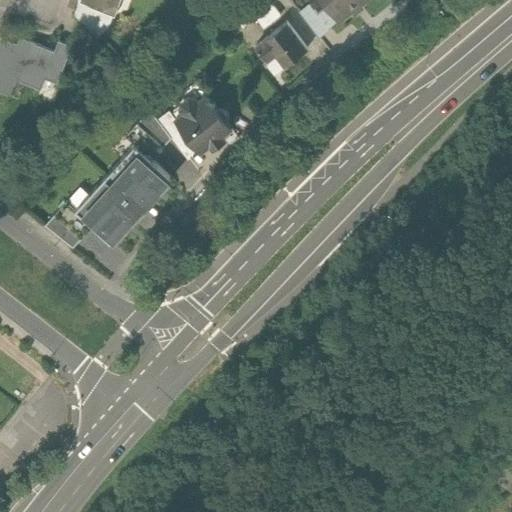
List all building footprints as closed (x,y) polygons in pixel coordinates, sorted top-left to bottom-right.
[(104,0),(129,9),(132,0),(104,0)] [(319,0),(309,9),(329,34),(348,19),(336,5),(328,11),(319,0)] [(332,0),(336,5),(348,19),(371,0),(332,0)] [(321,44),(300,17),(267,42),(279,58),(289,51),(297,62),(321,44)] [(35,31),(32,39),(14,33),(0,69),(0,77),(16,83),(28,87),(34,70),(70,84),(87,39),(73,34),(70,44),(35,31)] [(232,134),(207,99),(199,105),(195,101),(188,101),(178,108),(177,115),(181,120),(176,123),(175,124),(197,154),(200,158),(210,150),(213,155),(225,146),(222,141),(232,134)] [(151,111),(126,139),(136,147),(153,163),(173,141),(159,122),(151,111)] [(173,141),(187,161),(197,154),(175,124),(176,123),(170,114),(159,122),(173,141)] [(136,147),(107,179),(144,212),(173,181),(153,163),(136,147)] [(116,244),(144,212),(107,179),(79,210),(97,227),(116,244)] [(79,210),(70,203),(51,223),(79,248),(97,227),(79,210)] [(386,219),(381,215),(369,227),(374,232),(386,219)]
